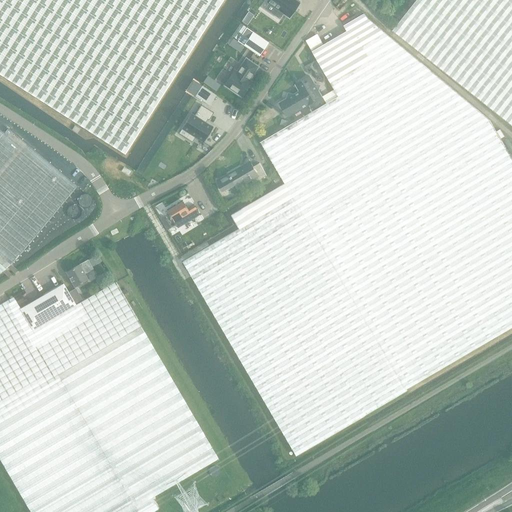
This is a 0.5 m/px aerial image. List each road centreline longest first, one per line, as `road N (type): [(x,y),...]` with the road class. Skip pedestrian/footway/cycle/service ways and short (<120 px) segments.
road 1 (unclassified): [(230,511),(511,346)]
road 2 (unclassified): [(116,215),(195,170),(230,137),(325,0)]
road 3 (unclassified): [(116,215),(75,157),(0,109)]
road 4 (unclassified): [(0,289),(116,215)]
